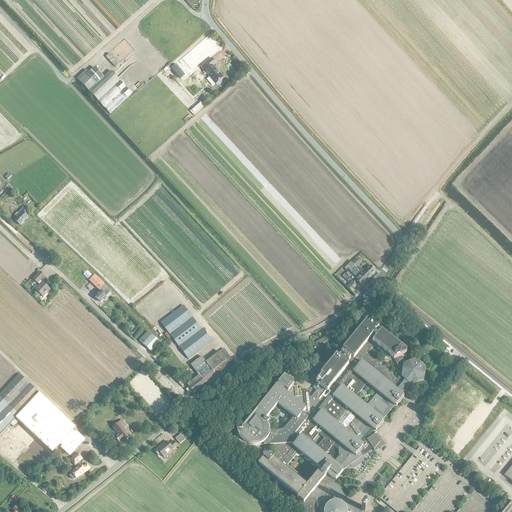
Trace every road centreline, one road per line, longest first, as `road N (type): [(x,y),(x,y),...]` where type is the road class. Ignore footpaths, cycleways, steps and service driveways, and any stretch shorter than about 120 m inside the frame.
road 1 (unclassified): [(61,511),(223,377),(334,317),(377,279)]
road 2 (unclassified): [(377,279),(401,240),(250,71),(209,20),(204,0)]
road 3 (unknown): [(401,240),(452,164),(511,100)]
road 4 (unclassified): [(511,391),(377,279)]
road 5 (track): [(90,438),(0,352)]
